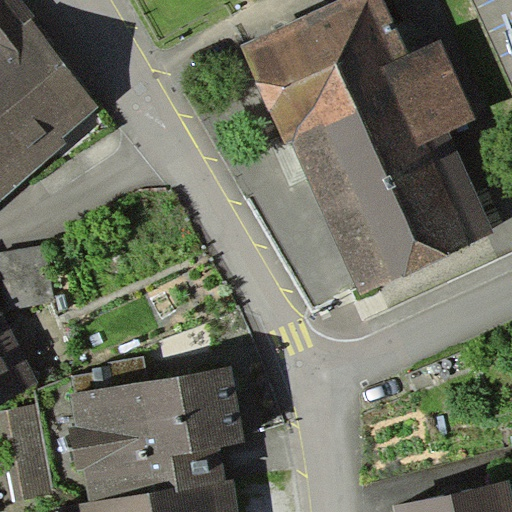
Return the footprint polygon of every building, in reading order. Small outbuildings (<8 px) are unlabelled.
[(0,0),(0,190),(96,104),(1,0),(0,0)] [(326,0),(233,47),(354,286),(480,223),(439,142),(468,128),(409,12),(381,26),(367,0),(326,0)] [(0,401),(28,388),(0,332),(0,401)] [(225,371),(65,387),(77,511),(225,511),(214,433),(231,432),(225,371)] [(54,493),(36,404),(0,411),(0,439),(13,502),(54,493)] [(505,511),(499,484),(390,510),(390,511),(505,511)]
